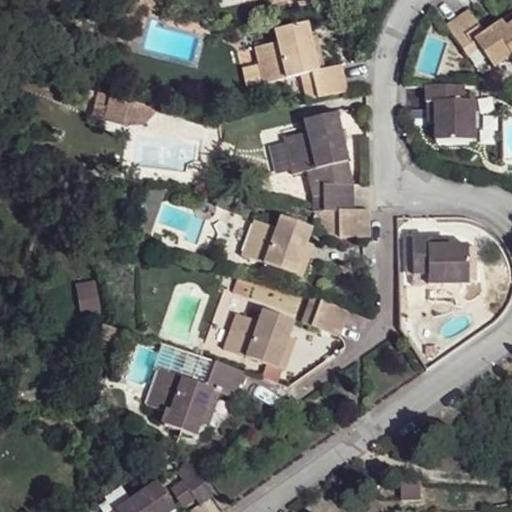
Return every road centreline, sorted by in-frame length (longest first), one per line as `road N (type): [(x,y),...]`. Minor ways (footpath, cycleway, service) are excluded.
road 1 (residential): [(511,329),(259,511)]
road 2 (residential): [(414,0),(381,77),(390,170),(419,190),(506,212)]
